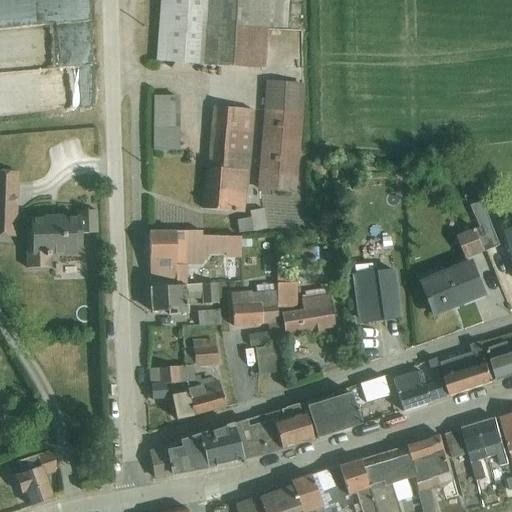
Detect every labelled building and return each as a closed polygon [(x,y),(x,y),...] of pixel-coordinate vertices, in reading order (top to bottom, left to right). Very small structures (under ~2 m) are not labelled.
[(0,68),(94,64),(90,0),(13,0),(14,26),(0,26),(0,68)] [(161,0),(157,62),(265,70),(268,31),(268,28),(286,30),(288,0),(161,0)] [(93,63),(54,68),(58,97),(97,91),(93,63)] [(266,82),(257,191),(296,194),(299,160),(305,85),(266,82)] [(179,99),(154,99),(153,152),(179,152),(179,99)] [(207,168),(204,211),(244,214),(253,112),(215,108),(210,169),(207,168)] [(0,172),(0,237),(15,238),(17,173),(0,172)] [(476,229),(486,252),(500,247),(484,204),(469,210),(476,229)] [(251,219),(237,221),(239,234),(266,230),(264,210),(249,212),(251,219)] [(31,230),(26,231),(26,270),(51,269),(51,255),(76,255),(76,249),(81,248),(81,235),(97,235),(96,212),(77,213),(77,220),(62,220),(62,216),(47,216),(47,217),(43,217),(43,219),(40,219),(40,220),(34,220),(34,219),(31,219),(31,230)] [(486,252),(476,229),(458,237),(467,260),(486,252)] [(511,231),(503,234),(505,240),(504,240),(511,267),(511,231)] [(176,287),(209,285),(209,276),(185,277),(185,266),(201,266),(210,255),(227,255),(226,238),(202,237),(202,232),(149,233),(149,282),(151,282),(176,282),(176,287)] [(240,238),(226,238),(227,255),(227,259),(240,258),(240,238)] [(472,261),(420,282),(433,317),(485,296),(472,261)] [(383,317),(383,321),(400,318),(393,271),(375,273),(374,264),(354,266),(355,275),(353,275),(359,320),(383,317)] [(277,285),(279,309),(297,309),(297,284),(295,284),(295,273),(276,273),(277,285)] [(176,287),(151,289),(150,289),(152,313),(168,312),(168,317),(171,317),(171,316),(188,315),(187,300),(202,299),(202,306),(218,305),(217,285),(209,285),(176,287)] [(279,309),(277,285),(256,286),(256,293),(251,293),(251,292),(230,294),(232,327),(268,325),(269,333),(248,336),(250,348),(281,343),(279,309)] [(302,310),(280,314),(284,336),(312,331),(313,335),(322,333),(321,330),(335,327),(329,295),(325,296),(324,290),(305,293),(305,296),(301,297),(302,299),(301,299),(302,310)] [(219,311),(198,312),(199,327),(220,326),(219,311)] [(193,349),(194,367),(218,365),(216,347),(214,347),(214,340),(193,341),(193,349)] [(508,343),(488,350),(499,382),(511,377),(511,346),(509,347),(508,343)] [(475,355),(441,366),(452,397),(493,383),(481,345),(472,348),(475,355)] [(280,346),(255,350),(258,376),(284,373),(280,346)] [(194,367),(193,349),(185,350),(186,368),(149,371),(151,389),(147,389),(147,400),(152,400),(152,401),(166,400),(165,385),(196,383),(196,388),(187,390),(188,394),(171,398),(176,421),(192,418),(225,409),(218,381),(213,383),(212,379),(201,382),(200,377),(194,378),(192,367),(194,367)] [(420,372),(392,381),(402,413),(448,398),(435,360),(427,362),(435,384),(425,387),(420,372)] [(383,378),(360,385),(366,404),(389,397),(383,378)] [(332,395),(305,405),(316,440),(361,426),(350,393),(333,399),(332,395)] [(245,422),(233,426),(243,461),(313,442),(302,406),(281,412),(281,411),(263,416),(265,423),(247,428),(245,422)] [(511,415),(501,419),(511,460),(511,415)] [(496,420),(479,426),(489,459),(498,457),(501,467),(509,465),(496,420)] [(233,426),(198,437),(206,470),(243,461),(233,426)] [(489,459),(479,426),(446,436),(453,460),(469,456),(476,482),(486,479),(481,461),(489,459)] [(206,470),(198,437),(181,443),(183,450),(169,452),(167,448),(150,453),(155,480),(206,470)] [(441,437),(405,448),(414,479),(423,511),(435,511),(429,489),(455,482),(441,437)] [(405,448),(359,462),(375,511),(399,511),(396,502),(410,498),(405,481),(414,479),(405,448)] [(21,475),(15,477),(21,496),(25,494),(30,508),(53,500),(45,477),(55,474),(54,450),(17,463),(21,475)] [(338,469),(328,473),(339,500),(355,495),(358,504),(352,506),(354,511),(375,511),(359,462),(338,469)] [(343,511),(339,500),(328,473),(327,471),(289,484),(291,489),(298,511),(343,511)] [(298,511),(291,489),(235,509),(235,511),(298,511)]
